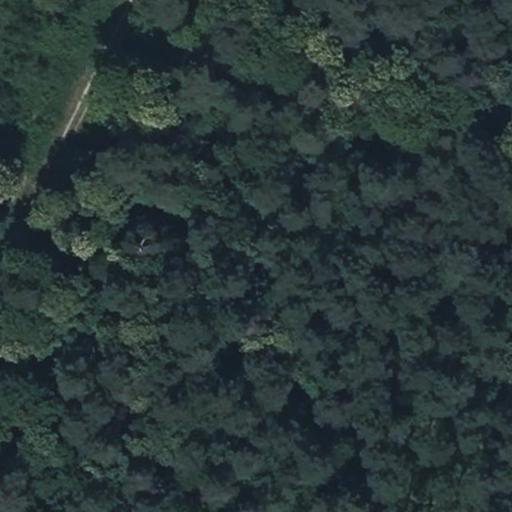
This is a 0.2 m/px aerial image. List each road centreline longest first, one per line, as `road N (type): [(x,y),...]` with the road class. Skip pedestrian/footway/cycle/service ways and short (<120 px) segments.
road 1 (track): [(128,0),(0,230)]
road 2 (track): [(321,0),(511,102)]
